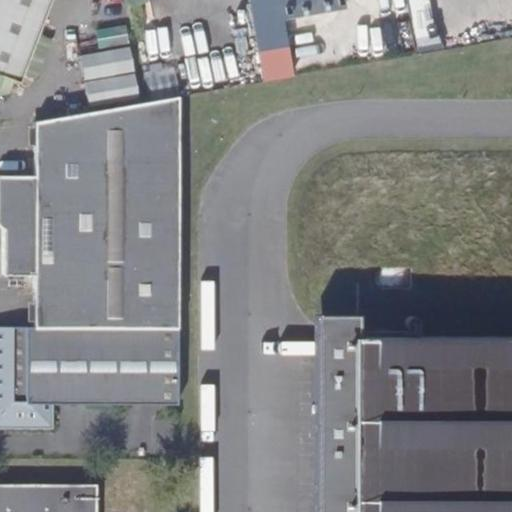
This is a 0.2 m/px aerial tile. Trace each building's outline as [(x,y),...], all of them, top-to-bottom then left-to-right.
[(0,0),(0,76),(19,83),(50,0),(0,0)] [(84,52),(89,98),(137,92),(132,46),(84,52)] [(150,102),(36,123),(35,176),(0,175),(0,229),(3,233),(2,276),(33,276),(33,328),(178,329),(178,98),(150,102)] [(511,511),(511,336),(360,336),(361,313),(314,313),(312,511),(511,511)] [(33,328),(0,327),(0,431),(57,431),(57,405),(177,404),(178,329),(33,328)] [(98,511),(98,485),(0,485),(0,511),(98,511)]
